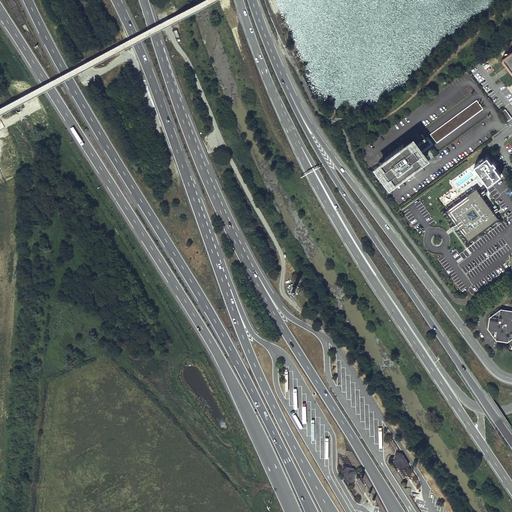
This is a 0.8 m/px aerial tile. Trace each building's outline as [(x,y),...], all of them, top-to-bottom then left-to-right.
[(511,52),(503,59),(511,71),(511,52)] [(437,144),(483,109),(477,100),(430,135),(437,144)] [(511,117),(505,109),(501,112),(507,121),(511,117)] [(409,141),(381,163),(386,170),(384,172),(389,179),(391,177),(397,184),(425,162),(419,154),(415,150),(409,141)] [(419,154),(429,147),(426,142),(415,150),(419,154)] [(458,227),(467,239),(465,241),(468,245),(472,242),(470,239),(497,220),(499,222),(503,219),(500,215),(497,217),(478,190),(480,188),(477,184),(473,187),(475,189),(474,190),(449,208),(448,209),(446,206),(442,210),(445,214),(447,212),(458,227)] [(449,251),(456,261),(462,257),(454,247),(449,251)] [(488,324),(488,329),(489,330),(494,331),(496,333),(495,339),(496,340),(501,340),(502,339),(503,341),(508,342),(511,338),(511,310),(507,310),(506,311),(505,309),(501,308),(489,317),(489,322),(490,323),(488,324)] [(402,452),(396,451),(393,463),(396,468),(407,470),(409,462),(402,452)] [(353,468),(341,465),(340,473),(346,482),(355,484),(355,472),(353,468)]
